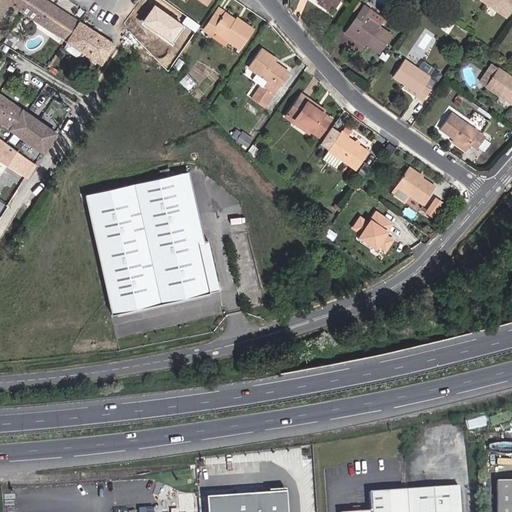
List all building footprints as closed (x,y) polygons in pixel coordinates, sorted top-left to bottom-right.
[(0,0),(0,121),(10,128),(22,110),(0,94),(0,15),(8,3),(21,11),(25,6),(37,14),(34,19),(100,62),(113,43),(45,0),(0,0)] [(322,0),(320,3),(330,10),(332,6),(336,0),(322,0)] [(337,9),(343,0),(336,0),(332,6),(337,9)] [(511,0),(473,0),(503,20),(511,7),(511,0)] [(368,45),(379,52),(392,34),(368,18),(374,9),(367,4),(354,23),(361,28),(356,36),(368,45)] [(223,12),(217,8),(213,14),(219,18),(223,12)] [(223,12),(219,18),(213,14),(204,28),(210,33),(213,29),(240,48),(253,29),(239,20),(238,22),(223,12)] [(449,33),(456,24),(449,20),(443,28),(449,33)] [(368,45),(356,36),(361,28),(354,23),(346,34),(366,48),(368,45)] [(272,95),(289,72),(274,62),(276,58),(260,48),(248,66),(267,80),(261,87),(259,86),(250,98),(263,107),(272,95)] [(405,82),(417,91),(415,95),(422,100),(430,88),(424,84),(430,75),(404,58),(392,76),(404,84),(405,82)] [(491,66),(482,80),(487,83),(496,70),(491,66)] [(511,76),(498,67),(496,70),(487,83),(485,85),(511,103),(511,76)] [(183,85),(187,89),(193,83),(185,74),(182,77),(187,82),(183,85)] [(404,84),(402,86),(415,95),(417,91),(405,82),(404,84)] [(292,120),(294,118),(311,130),(318,135),(330,118),(322,113),(306,101),(308,99),(300,94),(285,115),(292,120)] [(322,113),(324,110),(308,99),(306,101),(322,113)] [(43,150),(55,133),(22,110),(10,128),(43,150)] [(439,129),(453,138),(467,148),(469,144),(476,148),(484,136),(450,113),(439,129)] [(292,120),(309,132),(311,130),(294,118),(292,120)] [(354,170),(367,151),(339,132),(339,133),(330,127),(319,143),(327,149),(327,150),(341,160),(354,170)] [(232,137),(237,144),(244,149),(255,134),(250,130),(244,136),(241,134),(239,137),(235,133),(232,137)] [(0,160),(26,177),(27,177),(35,164),(0,138),(0,160)] [(451,141),(465,150),(467,148),(453,138),(451,141)] [(395,147),(388,142),(384,149),(391,154),(395,147)] [(335,168),(341,160),(327,150),(326,150),(321,158),(335,168)] [(156,179),(84,195),(111,313),(209,292),(209,291),(218,289),(207,239),(198,241),(182,173),(170,176),(168,167),(155,170),(156,179)] [(422,176),(408,167),(407,169),(420,179),(422,176)] [(422,176),(420,179),(407,169),(396,184),(390,194),(402,202),(409,193),(423,203),(435,186),(422,176)] [(436,210),(441,202),(435,198),(429,206),(436,210)] [(432,215),(436,210),(429,206),(426,210),(432,215)] [(327,222),(331,215),(324,210),(319,217),(327,222)] [(359,232),(357,236),(373,247),(375,244),(384,250),(391,240),(383,234),(390,223),(374,212),(367,223),(359,217),(352,227),(359,232)] [(355,238),(371,250),(373,247),(357,236),(355,238)] [(486,417),(469,420),(470,428),(488,425),(486,417)] [(496,511),(511,511),(511,480),(496,481),(496,511)] [(460,511),(459,486),(369,492),(370,511),(460,511)] [(205,496),(206,511),(287,511),(285,490),(205,496)]
